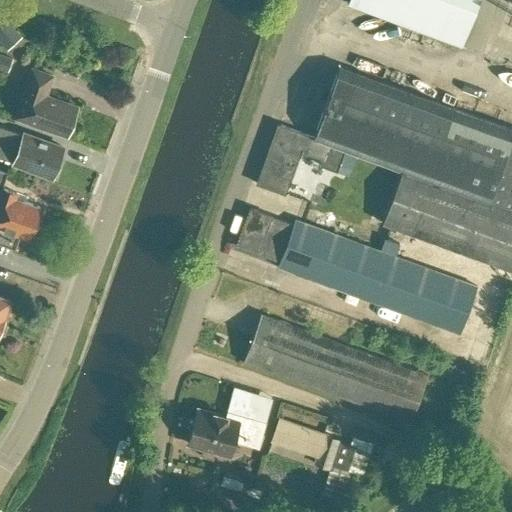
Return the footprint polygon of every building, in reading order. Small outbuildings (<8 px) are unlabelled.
[(462,47),(479,0),(350,0),(349,4),(462,47)] [(0,43),(7,51),(22,37),(7,21),(0,27),(0,43)] [(12,59),(0,54),(0,70),(7,73),(12,59)] [(313,138),(344,151),(400,171),(382,224),(511,270),(511,210),(511,206),(511,129),(339,67),(313,138)] [(67,136),(77,108),(46,97),(53,77),(33,70),(16,119),(67,136)] [(337,172),(344,151),(313,138),(280,125),(258,185),(285,195),(300,152),(322,160),(320,166),(337,172)] [(22,134),(0,126),(0,157),(12,162),(11,166),(53,180),(65,146),(23,131),(22,134)] [(0,243),(15,249),(20,236),(28,239),(34,236),(37,228),(34,224),(40,208),(15,199),(17,194),(3,189),(8,174),(0,170),(0,243)] [(272,216),(250,207),(235,247),(278,263),(277,267),(459,334),(477,286),(395,256),(399,244),(385,239),(380,250),(295,219),(292,224),(272,217),(272,216)] [(10,300),(0,296),(0,336),(4,334),(7,324),(4,318),(10,300)] [(429,374),(261,314),(244,362),(411,422),(429,374)] [(197,410),(187,444),(202,448),(200,454),(212,457),(213,452),(229,456),(233,442),(258,449),(266,422),(227,411),(225,417),(197,410)] [(327,434),(279,418),(270,442),(316,457),(313,465),(329,470),(320,497),(339,503),(349,472),(362,476),(372,445),(352,438),(349,445),(326,437),(327,434)] [(243,478),(242,484),(251,487),(254,478),(247,476),(243,478)]
